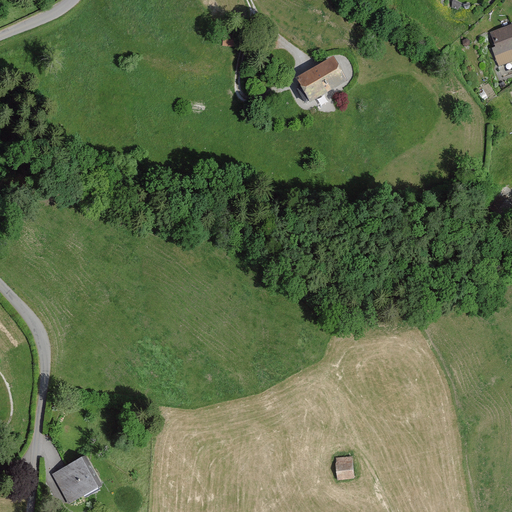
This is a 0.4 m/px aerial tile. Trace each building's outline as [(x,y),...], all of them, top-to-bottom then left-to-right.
[(511,26),(490,34),(495,49),(492,50),(498,68),(511,62),(511,26)] [(222,46),(236,46),(236,35),(223,35),(222,46)] [(347,84),(333,61),(297,81),(311,104),(347,84)] [(352,457),(336,459),(337,482),(354,481),(352,457)] [(100,489),(83,459),(51,476),(68,507),(100,489)]
